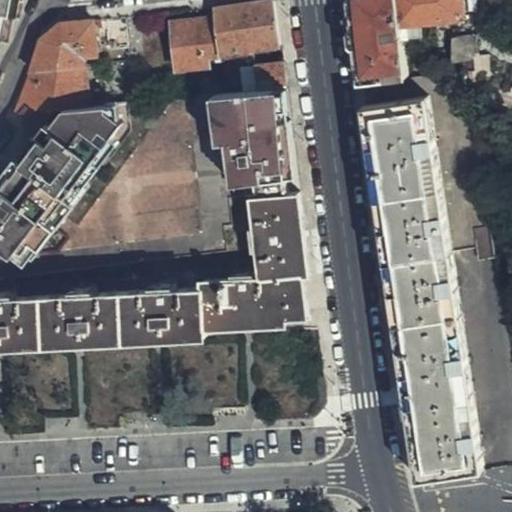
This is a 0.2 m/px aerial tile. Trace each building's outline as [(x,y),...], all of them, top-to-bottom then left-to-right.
[(0,0),(0,35),(1,36),(11,0),(0,0)] [(400,40),(394,0),(358,0),(352,12),(360,83),(404,77),(400,40)] [(463,19),(461,0),(394,0),(400,40),(419,39),(418,25),(463,19)] [(219,52),(279,45),(273,2),(213,8),(215,19),(219,52)] [(219,58),(219,52),(215,19),(170,24),(175,72),(205,68),(205,59),(219,58)] [(95,57),(92,23),(63,26),(43,39),(31,72),(83,67),(82,58),(95,57)] [(462,65),(472,64),(473,39),(452,40),(450,66),(462,65)] [(247,93),(277,89),(285,88),(281,63),(244,68),(247,93)] [(83,67),(31,72),(13,116),(58,112),(87,109),(83,67)] [(284,138),(292,136),(285,88),(277,89),(284,138)] [(226,166),(243,181),(290,176),(290,174),(296,174),(292,136),(284,138),(277,89),(247,93),(224,95),(220,96),(226,166)] [(363,107),(419,483),(485,470),(430,99),(363,107)] [(0,217),(35,214),(70,171),(79,177),(122,122),(109,111),(112,107),(87,109),(58,112),(43,132),(40,128),(11,164),(13,166),(0,183),(0,217)] [(0,162),(0,183),(13,166),(11,164),(4,158),(0,162)] [(35,214),(50,213),(79,177),(70,171),(35,214)] [(309,274),(310,274),(299,190),(292,190),(290,176),(243,181),(259,195),(256,196),(259,230),(254,231),(256,246),(261,245),(265,276),(256,277),(255,272),(241,273),(242,278),(211,280),(212,288),(181,290),(180,282),(145,285),(145,292),(100,294),(100,288),(65,289),(66,296),(21,297),(21,292),(0,293),(0,344),(213,332),(211,327),(292,322),(291,314),(313,312),(309,274)] [(42,223),(50,213),(35,214),(33,217),(42,223)] [(0,245),(2,243),(9,247),(17,236),(26,243),(42,223),(33,217),(35,214),(0,217),(0,245)] [(474,364),(489,465),(511,461),(511,396),(488,231),(458,235),(465,284),(470,283),(482,363),(474,364)] [(17,236),(9,247),(17,254),(26,243),(17,236)]
